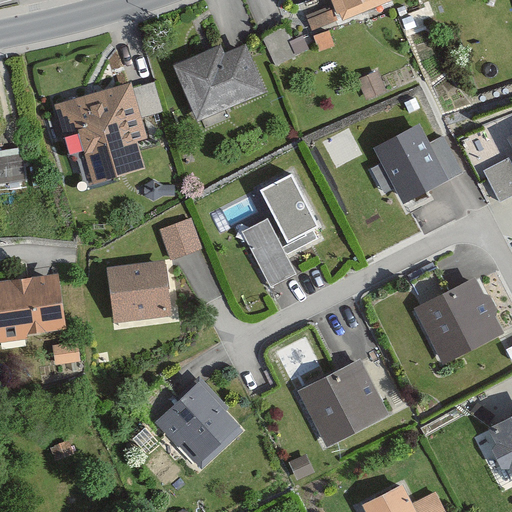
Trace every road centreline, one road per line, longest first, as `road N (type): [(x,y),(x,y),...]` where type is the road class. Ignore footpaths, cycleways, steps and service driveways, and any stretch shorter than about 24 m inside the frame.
road 1 (residential): [(511,281),(489,240),(454,233),(230,342)]
road 2 (tertiary): [(0,37),(143,0)]
